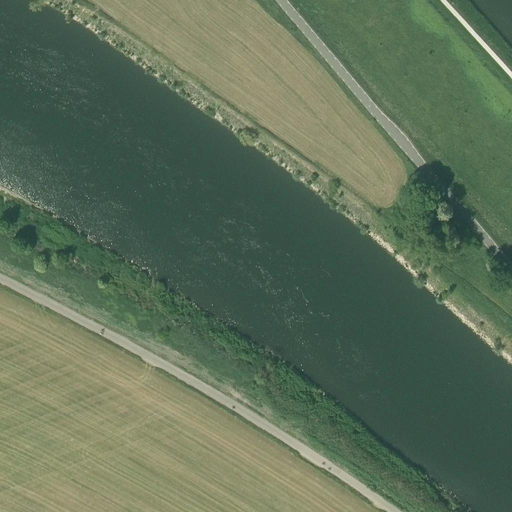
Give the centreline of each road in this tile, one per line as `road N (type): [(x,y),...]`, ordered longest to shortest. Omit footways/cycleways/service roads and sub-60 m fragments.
road 1 (track): [(92,0),(362,199),(390,211),(511,317)]
road 2 (unclassified): [(394,511),(197,382),(0,277)]
road 3 (tertiary): [(511,273),(278,0)]
